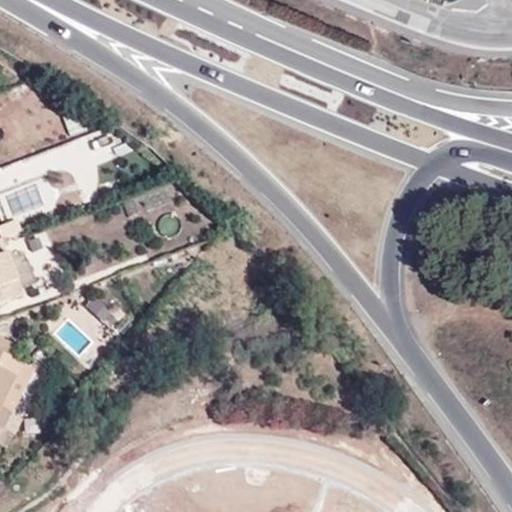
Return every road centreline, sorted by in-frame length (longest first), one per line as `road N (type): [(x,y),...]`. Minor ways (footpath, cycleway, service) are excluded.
road 1 (motorway): [(20,0),(189,115),(253,173),(395,331)]
road 2 (primary): [(54,0),(433,163)]
road 3 (primary): [(511,140),(408,104),(230,18)]
road 4 (motorway): [(511,107),(418,89),(230,18)]
road 5 (motorway): [(395,331),(511,487)]
road 6 (motorway): [(433,163),(405,207),(394,245),(395,331)]
